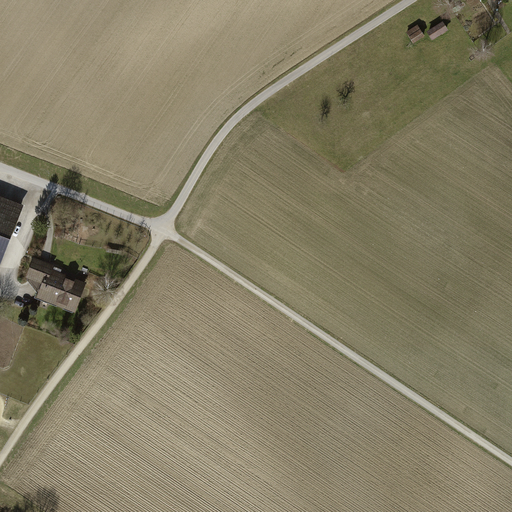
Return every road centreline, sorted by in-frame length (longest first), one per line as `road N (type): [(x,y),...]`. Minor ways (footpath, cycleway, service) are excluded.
road 1 (track): [(164,230),(511,462)]
road 2 (residential): [(410,0),(237,118),(164,230)]
road 3 (track): [(164,230),(0,462)]
road 4 (track): [(0,165),(164,230)]
road 5 (track): [(46,184),(0,299)]
